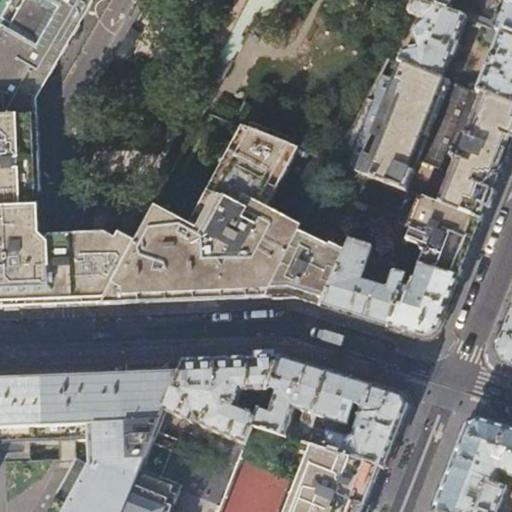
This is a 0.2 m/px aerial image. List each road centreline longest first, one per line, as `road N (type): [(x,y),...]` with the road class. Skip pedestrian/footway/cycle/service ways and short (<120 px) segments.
road 1 (residential): [(458,380),(279,326),(0,340)]
road 2 (residential): [(458,380),(511,246)]
